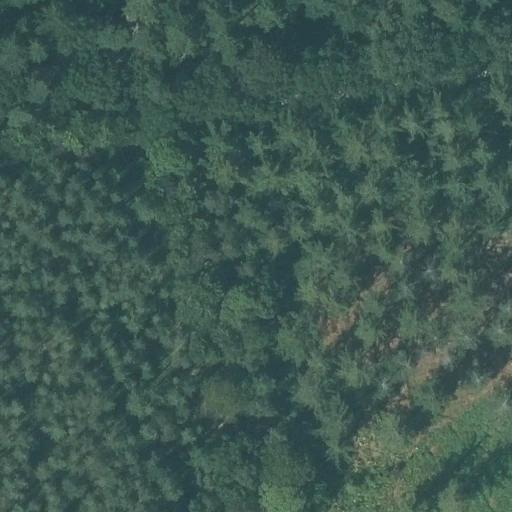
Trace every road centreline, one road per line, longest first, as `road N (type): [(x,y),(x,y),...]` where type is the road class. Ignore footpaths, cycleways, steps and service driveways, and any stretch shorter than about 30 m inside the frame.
road 1 (track): [(511,64),(179,95),(0,126)]
road 2 (track): [(0,88),(172,62),(447,0)]
road 3 (track): [(184,95),(280,511)]
